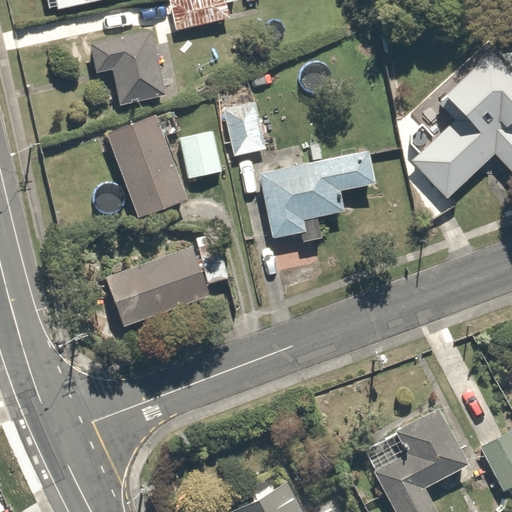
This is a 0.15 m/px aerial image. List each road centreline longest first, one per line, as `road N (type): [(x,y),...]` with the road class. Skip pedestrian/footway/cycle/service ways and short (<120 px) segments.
road 1 (residential): [(511,266),(56,438)]
road 2 (tertiary): [(0,258),(56,438)]
